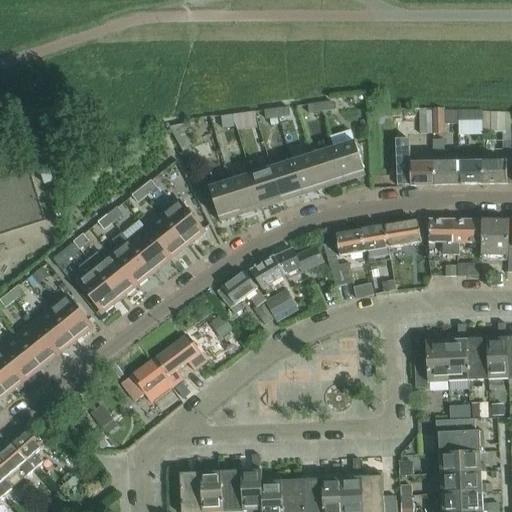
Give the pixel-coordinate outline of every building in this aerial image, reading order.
[(332,103),(321,105),(322,113),(334,112),(332,103)] [(321,105),(308,107),(309,115),(322,113),(321,105)] [(289,109),(277,111),(278,119),(290,117),(289,109)] [(433,110),(420,111),(421,136),(433,135),(433,110)] [(266,120),(278,119),(277,111),(265,112),(266,120)] [(444,127),(444,113),(444,111),(433,112),(434,136),(445,135),(444,127)] [(459,127),(459,125),(458,113),(444,113),(444,127),(459,127)] [(484,125),(484,113),(458,113),(459,125),(484,125)] [(246,115),(234,116),(235,125),(247,123),(246,115)] [(234,116),(221,118),(223,126),(235,125),(234,116)] [(170,128),(183,152),(193,145),(188,125),(170,128)] [(352,131),(332,136),(335,146),(355,141),(352,131)] [(435,187),(434,166),(410,166),(410,141),(396,142),(397,180),(410,179),(411,188),(435,187)] [(355,143),(334,150),(344,184),(366,177),(355,143)] [(334,150),(313,157),(324,190),(344,184),(334,150)] [(313,157),(292,163),(303,197),(324,190),(313,157)] [(292,163),(272,170),(283,204),(303,197),(292,163)] [(507,164),(484,165),(484,186),(508,186),(507,164)] [(459,165),(434,166),(435,187),(460,187),(459,165)] [(484,165),(459,165),(460,187),(484,186),(484,165)] [(272,170),(251,177),(262,210),(283,204),(272,170)] [(48,172),(41,174),(45,186),(52,183),(48,172)] [(262,210),(251,177),(231,183),(241,217),(262,210)] [(241,217),(231,183),(209,190),(206,180),(197,184),(201,199),(211,195),(220,224),(241,217)] [(151,183),(142,191),(148,198),(157,190),(151,183)] [(142,191),(133,198),(138,205),(148,198),(142,191)] [(204,233),(182,205),(181,203),(163,217),(188,249),(195,244),(193,242),(204,233)] [(114,224),(123,217),(118,210),(108,217),(114,224)] [(104,232),(114,224),(108,217),(99,225),(104,232)] [(188,249),(163,217),(146,231),(170,260),(180,252),(182,254),(188,249)] [(456,246),(457,222),(430,222),(430,246),(432,246),(432,257),(460,257),(460,246),(456,246)] [(482,246),(483,222),(457,222),(456,246),(460,246),(482,246)] [(508,258),(510,223),(483,222),(482,246),(482,258),(508,258)] [(422,245),(418,223),(397,227),(401,248),(422,245)] [(401,248),(397,227),(378,230),(382,251),(401,248)] [(382,251),(378,230),(357,233),(361,255),(382,251)] [(170,260),(146,231),(129,244),(154,276),(161,271),(159,269),(170,260)] [(361,255),(357,233),(336,237),(340,259),(361,255)] [(154,276),(129,244),(123,236),(114,243),(121,251),(112,257),(136,287),(147,279),(148,281),(154,276)] [(80,251),(89,244),(84,237),(74,244),(80,251)] [(339,267),(333,243),(323,246),(336,289),(354,285),(350,265),(339,267)] [(70,259),(80,251),(74,244),(65,252),(70,259)] [(286,278),(300,271),(302,275),(324,266),(317,250),(296,259),(292,251),(271,261),(251,273),(263,292),(286,278)] [(64,253),(54,261),(60,269),(70,260),(64,253)] [(136,287),(112,257),(104,264),(98,256),(89,263),(95,271),(121,303),(127,297),(125,296),(136,287)] [(480,266),(460,266),(460,278),(480,278),(480,266)] [(457,267),(445,267),(445,278),(457,278),(457,267)] [(38,283),(47,276),(42,270),(33,277),(38,283)] [(121,303),(95,271),(78,285),(101,315),(113,306),(114,308),(121,303)] [(275,320),(263,304),(266,302),(245,274),(218,293),(235,316),(243,310),(239,305),(249,298),(257,309),(254,311),(265,327),(275,320)] [(394,283),(383,285),(384,295),(395,293),(394,283)] [(20,288),(10,295),(16,302),(25,295),(20,288)] [(371,289),(354,292),(357,302),(373,298),(371,289)] [(296,308),(287,294),(267,306),(275,320),(296,308)] [(10,295),(1,303),(6,310),(16,302),(10,295)] [(93,328),(71,300),(69,298),(51,312),(77,344),(83,339),(83,338),(82,338),(81,337),(93,328)] [(77,344),(51,312),(35,325),(58,355),(69,347),(70,348),(69,348),(70,349),(77,344)] [(233,333),(221,317),(208,326),(221,342),(233,333)] [(58,355),(35,325),(18,339),(43,371),(49,365),(49,364),(48,365),(48,364),(58,355)] [(508,381),(507,340),(507,336),(499,336),(499,341),(487,341),(488,382),(508,381)] [(207,364),(187,337),(152,363),(171,390),(183,382),(177,373),(188,364),(195,373),(207,364)] [(488,382),(487,341),(487,337),(479,337),(479,342),(467,342),(469,383),(488,382)] [(469,383),(467,342),(467,338),(459,338),(459,342),(447,343),(449,384),(469,383)] [(43,371),(18,339),(1,352),(24,382),(35,374),(36,375),(35,375),(36,376),(43,371)] [(449,384),(447,343),(447,339),(426,339),(427,354),(415,354),(417,390),(429,390),(429,385),(449,384)] [(24,382),(1,352),(0,352),(0,386),(9,398),(16,392),(15,391),(14,392),(14,391),(24,382)] [(171,390),(152,363),(122,385),(136,403),(160,385),(166,394),(171,390)] [(9,398),(0,386),(0,401),(1,400),(2,401),(2,402),(2,403),(9,398)] [(487,406),(473,407),(474,420),(487,420),(487,406)] [(503,406),(492,407),(493,417),(504,417),(503,406)] [(469,409),(451,409),(451,422),(454,422),(470,421),(469,409)] [(103,410),(93,417),(105,434),(115,427),(103,410)] [(485,455),(484,433),(476,434),(475,421),(470,421),(454,422),(451,422),(436,423),(437,435),(439,435),(440,456),(481,454),(481,455),(485,455)] [(35,455),(43,449),(29,433),(14,446),(35,471),(43,464),(35,455)] [(35,471),(14,446),(0,457),(0,460),(20,484),(35,471)] [(72,470),(85,458),(74,446),(61,458),(72,470)] [(481,466),(481,455),(481,454),(440,456),(441,476),(482,474),(486,474),(486,466),(481,466)] [(20,484),(0,460),(0,491),(5,497),(20,484)] [(262,511),(261,484),(263,484),(262,472),(261,472),(261,468),(253,468),(253,473),(241,473),(242,511),(262,511)] [(242,511),(241,473),(241,469),(233,469),(233,474),(221,474),(222,511),(242,511)] [(222,511),(221,474),(221,470),(213,470),(213,475),(201,475),(202,511),(222,511)] [(202,511),(201,475),(201,471),(193,471),(193,476),(181,476),(182,511),(202,511)] [(384,498),(383,479),(382,479),(381,474),(374,475),(374,479),(362,480),(363,511),(396,511),(396,498),(384,498)] [(482,486),(482,474),(441,476),(442,496),(483,494),(487,494),(487,486),(482,486)] [(363,511),(362,480),(361,475),(354,476),(354,480),(342,481),(342,511),(363,511)] [(342,511),(342,481),(342,476),(334,477),(334,481),(322,481),(322,511),(342,511)] [(322,511),(322,481),(322,477),(314,478),(314,482),(302,482),(302,511),(322,511)] [(302,511),(302,482),(302,478),(294,478),(294,483),(282,483),(282,511),(302,511)] [(282,511),(282,483),(282,479),(274,479),(274,484),(263,484),(261,484),(262,511),(282,511)] [(483,506),(483,494),(442,496),(442,511),(487,511),(488,506),(483,506)]
